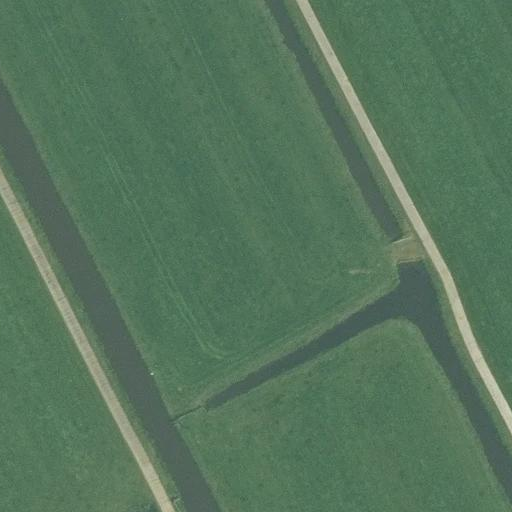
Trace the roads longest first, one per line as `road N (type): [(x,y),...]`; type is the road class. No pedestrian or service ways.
road 1 (track): [(511,424),(467,342),(449,282),(302,0)]
road 2 (track): [(168,511),(0,181)]
